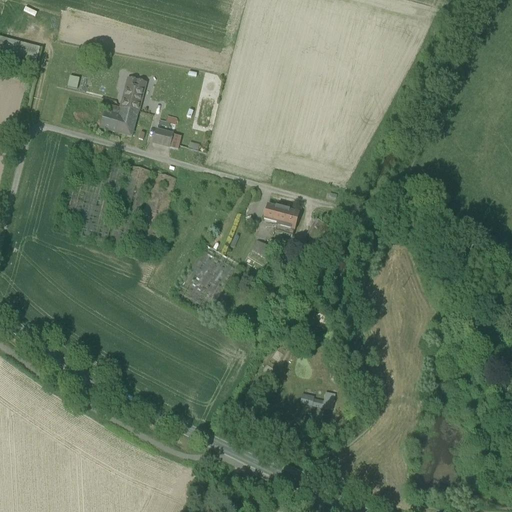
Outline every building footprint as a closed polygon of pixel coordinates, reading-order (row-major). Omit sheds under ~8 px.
[(0,39),(0,55),(35,66),(40,50),(0,39)] [(75,89),(78,79),(68,77),(66,87),(75,89)] [(128,81),(121,110),(107,107),(105,114),(100,130),(132,138),(145,85),(128,81)] [(172,136),(156,132),(153,144),(169,148),(172,136)] [(126,167),(76,154),(57,232),(106,245),(126,167)] [(151,173),(129,167),(109,246),(131,251),(151,173)] [(154,175),(134,252),(157,258),(176,181),(154,175)] [(299,215),(268,206),(264,222),(281,226),(280,228),(294,232),(299,215)] [(316,221),(302,244),(315,252),(329,229),(316,221)] [(278,245),(271,241),(267,248),(274,252),(278,245)] [(238,266),(205,247),(174,299),(208,318),(238,266)] [(480,319),(473,322),(463,326),(470,345),(480,340),(478,335),(485,332),(480,319)] [(324,393),(321,409),(331,411),(334,395),(324,393)] [(301,404),(317,408),(319,400),(303,396),(301,404)]
